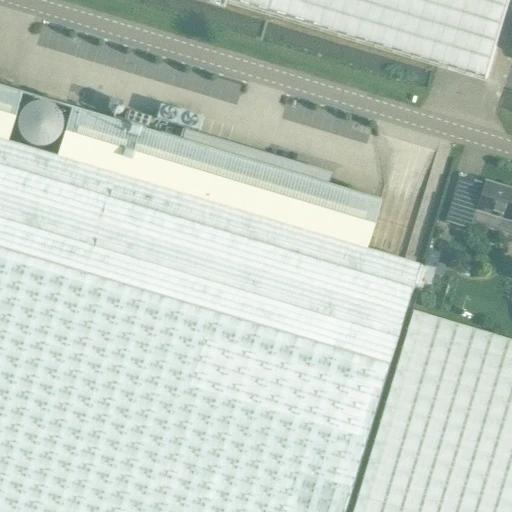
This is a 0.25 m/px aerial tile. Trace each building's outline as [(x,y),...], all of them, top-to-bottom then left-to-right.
[(223,0),(395,51),(487,77),(509,0),(223,0)] [(0,511),(341,511),(415,268),(363,252),(378,201),(67,108),(52,159),(7,145),(22,94),(0,87),(0,511)] [(128,112),(125,122),(146,129),(149,119),(128,112)] [(511,226),(511,190),(485,183),(475,215),(511,226)] [(511,511),(511,341),(416,313),(355,511),(511,511)]
